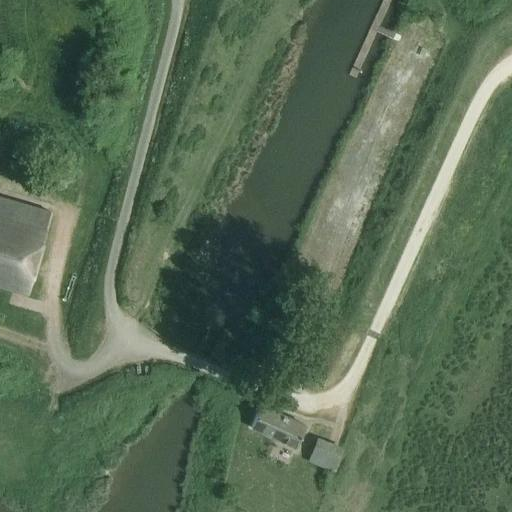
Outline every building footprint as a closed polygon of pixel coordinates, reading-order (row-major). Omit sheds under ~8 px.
[(68,181),(60,179),(58,186),(66,188),(68,181)] [(0,197),(0,285),(12,289),(25,293),(49,212),(0,197)] [(320,364),(316,373),(324,377),(328,368),(320,364)] [(260,406),(250,427),(296,447),(306,426),(260,406)] [(309,456),(307,462),(308,462),(332,472),(333,472),(343,447),(341,447),(337,445),(328,441),(317,437),(309,456)]
